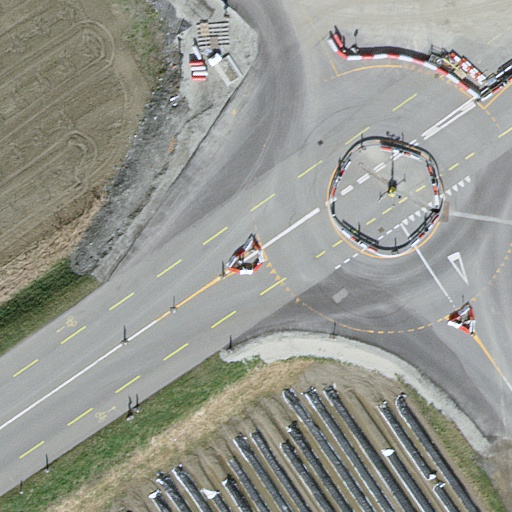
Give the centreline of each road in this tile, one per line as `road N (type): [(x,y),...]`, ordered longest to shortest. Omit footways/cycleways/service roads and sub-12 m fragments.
road 1 (primary): [(0,444),(223,311),(378,279)]
road 2 (primary): [(257,128),(138,281),(0,393)]
road 3 (primary): [(257,128),(258,198),(274,230),(303,257),(339,274),(378,279)]
road 4 (tertiary): [(493,0),(419,10),(288,0)]
road 5 (primary): [(492,181),(490,133),(470,89),(433,57),(387,41)]
road 6 (unclassified): [(451,250),(511,364)]
road 7 (primary): [(511,21),(387,41)]
